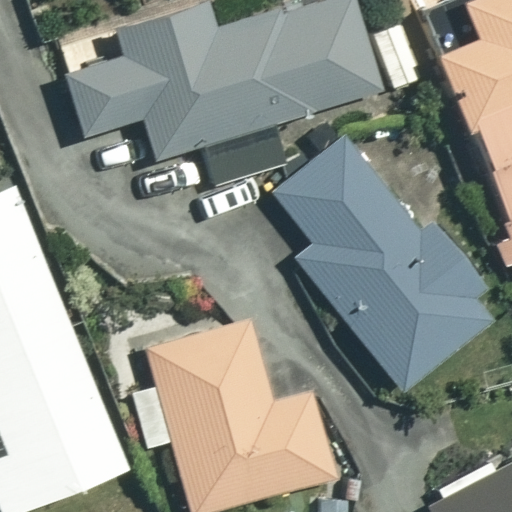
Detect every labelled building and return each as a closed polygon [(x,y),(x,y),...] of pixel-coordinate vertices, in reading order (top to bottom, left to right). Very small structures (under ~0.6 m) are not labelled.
[(128,116),(141,158),(191,143),(203,184),(277,162),(264,122),(372,90),(344,0),(301,0),(270,10),(268,3),(204,22),(197,0),(187,0),(100,26),(108,52),(49,70),(68,134),(128,116)] [(511,0),(439,0),(452,32),(413,47),(511,296),(511,0)] [(406,225),(334,133),(261,190),(303,243),(285,257),(388,388),(482,314),(467,295),(474,290),(416,216),(406,225)] [(10,511),(127,465),(0,152),(0,428),(9,451),(0,454),(0,505),(2,511),(10,511)] [(272,401),(248,314),(146,342),(158,385),(133,392),(148,446),(172,439),(192,511),(200,511),(335,474),(311,390),(272,401)] [(511,511),(511,468),(502,473),(494,455),(432,483),(440,501),(432,504),(435,511),(511,511)]
